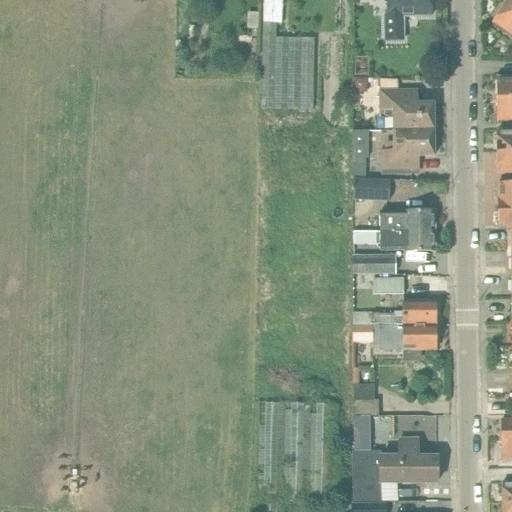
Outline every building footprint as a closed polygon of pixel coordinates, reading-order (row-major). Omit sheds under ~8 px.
[(262,0),(261,23),(260,107),(311,108),(309,40),(275,39),(276,23),(281,23),(282,0),(262,0)] [(385,40),(402,40),(401,16),(432,16),(431,0),(386,0),(387,16),(384,16),(385,40)] [(511,9),(504,4),(493,22),(511,35),(511,9)] [(247,12),(246,29),(257,29),(258,13),(247,12)] [(496,99),(511,98),(511,77),(496,77),(496,99)] [(393,131),(434,130),(433,104),(411,104),(410,91),(379,91),(380,111),(384,111),(393,111),(393,118),(393,131)] [(511,98),(496,99),(497,120),(511,120),(511,98)] [(393,111),(384,111),(384,116),(388,119),(393,118),(393,111)] [(434,130),(393,131),(393,142),(393,150),(384,151),(380,151),(381,170),(392,170),(412,170),(411,157),(434,156),(434,130)] [(497,152),(511,151),(511,130),(497,130),(497,152)] [(367,131),(352,131),(352,156),(365,157),(367,157),(367,131)] [(387,143),(384,147),(384,151),(393,150),(393,142),(387,143)] [(511,151),(497,152),(497,173),(511,172),(511,151)] [(352,179),(365,180),(365,167),(352,167),(352,179)] [(352,200),(355,200),(375,201),(386,201),(387,182),(352,181),(352,200)] [(498,204),(511,204),(511,182),(497,183),(498,204)] [(511,204),(498,204),(498,226),(511,225),(511,204)] [(380,232),(435,231),(435,211),(380,212),(380,232)] [(435,252),(435,231),(380,232),(380,252),(435,252)] [(371,232),(368,232),(353,232),(352,232),(352,243),(371,243),(371,232)] [(395,256),(354,256),(353,274),(395,274),(395,256)] [(405,294),(405,278),(373,279),(373,294),(405,294)] [(380,326),(436,326),(436,301),(402,301),(402,312),(394,312),(394,315),(380,315),(380,326)] [(352,326),(371,326),(370,313),(352,314),(352,326)] [(371,326),(352,326),(353,343),(372,342),(372,326),(371,326)] [(436,326),(380,326),(380,337),(386,337),(386,350),(403,350),(403,358),(406,360),(417,360),(420,357),(420,350),(436,350),(436,326)] [(378,416),(378,400),(353,400),(353,416),(378,416)] [(329,407),(259,406),(257,511),(273,511),(273,504),(330,506),(329,407)] [(511,441),(511,419),(501,420),(501,441),(511,441)] [(380,450),(353,450),(353,502),(381,502),(381,483),(437,483),(437,457),(418,457),(417,440),(399,440),(399,456),(380,456),(380,450)] [(511,441),(501,441),(502,463),(511,462),(511,441)] [(502,504),(511,503),(511,482),(502,482),(502,504)] [(511,511),(511,503),(502,504),(502,511),(511,511)]
